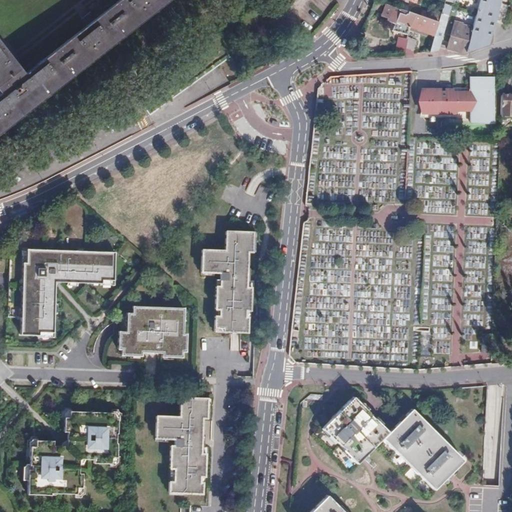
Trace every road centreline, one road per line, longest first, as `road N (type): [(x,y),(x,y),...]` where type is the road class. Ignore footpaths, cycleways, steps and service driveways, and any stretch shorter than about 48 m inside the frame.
road 1 (residential): [(0,210),(279,71)]
road 2 (tertiary): [(279,71),(303,125),(276,371)]
road 3 (residential): [(511,373),(414,381),(276,371)]
road 4 (residential): [(511,43),(452,61),(352,68),(320,46)]
road 5 (tertiary): [(276,371),(261,511)]
road 6 (residential): [(130,380),(0,374)]
